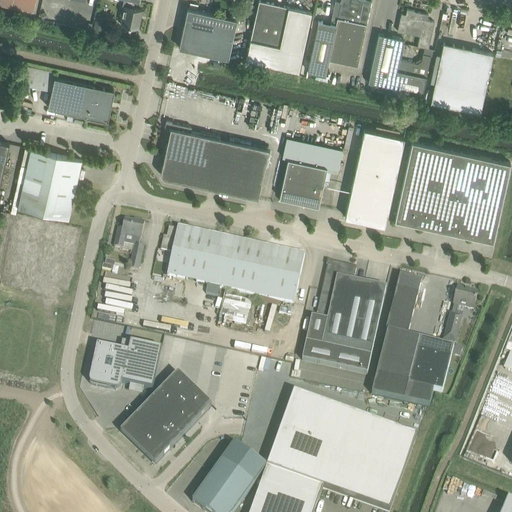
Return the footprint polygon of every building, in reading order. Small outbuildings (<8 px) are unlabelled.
[(0,0),(0,2),(33,9),(35,0),(0,0)] [(120,24),(128,25),(138,28),(142,9),(133,7),(135,0),(140,1),(139,0),(123,0),(120,15),(122,15),(120,24)] [(260,0),(259,0),(255,19),(246,59),(299,70),(311,11),(260,0)] [(308,70),(325,74),(328,59),(357,65),(371,0),(369,0),(340,0),(337,19),(335,19),(331,22),(331,23),(318,21),(308,70)] [(179,47),(189,49),(228,58),(237,18),(187,7),(179,47)] [(397,31),(404,32),(406,24),(421,28),(418,45),(428,48),(434,21),(427,19),(428,14),(417,11),(417,12),(414,11),(415,10),(407,8),(405,18),(400,17),(397,31)] [(93,30),(103,32),(105,22),(95,20),(93,30)] [(421,99),(427,76),(431,55),(423,54),(422,60),(417,63),(399,59),(403,38),(379,33),(368,81),(393,86),(391,93),(421,99)] [(431,102),(480,112),(493,52),(443,42),(431,102)] [(22,83),(52,90),(48,106),(87,115),(108,120),(114,89),(93,84),(55,76),(56,71),(26,65),(22,83)] [(166,146),(165,151),(264,173),(269,148),(191,131),(192,126),(190,125),(171,121),(166,124),(162,144),(163,146),(166,146)] [(364,128),(347,207),(345,216),(385,225),(404,136),(364,128)] [(0,184),(9,143),(0,140),(0,184)] [(395,219),(493,240),(510,162),(412,140),(395,219)] [(31,148),(18,206),(69,218),(82,159),(31,148)] [(264,173),(165,151),(161,173),(163,176),(258,197),(264,173)] [(288,158),(281,190),(279,199),(289,199),(318,205),(327,166),(288,158)] [(123,249),(134,252),(130,270),(139,271),(144,248),(139,247),(141,239),(143,232),(145,222),(138,221),(138,223),(125,220),(122,230),(118,229),(116,239),(114,248),(123,249)] [(167,276),(204,284),(215,236),(178,228),(178,230),(169,228),(166,240),(163,239),(161,250),(172,253),(167,276)] [(23,235),(5,317),(51,328),(70,246),(23,235)] [(222,288),(249,294),(260,246),(215,236),(204,284),(208,285),(205,295),(219,298),(222,288)] [(260,246),(249,294),(294,304),(305,255),(260,246)] [(328,317),(327,321),(312,317),(302,361),(367,375),(386,288),(354,281),(356,270),(355,268),(333,263),(327,266),(317,313),(319,315),(328,317)] [(376,377),(371,395),(429,408),(433,392),(442,394),(452,354),(460,357),(463,348),(454,345),(455,343),(462,317),(464,307),(473,310),(478,293),(463,289),(462,290),(457,289),(453,304),(454,305),(452,314),(451,314),(444,340),(443,346),(407,337),(418,294),(421,282),(400,277),(397,288),(386,332),(387,332),(376,377)] [(253,298),(224,293),(221,313),(249,319),(253,298)] [(228,318),(203,312),(202,315),(227,321),(228,318)] [(130,343),(128,353),(113,350),(97,346),(89,381),(89,382),(89,383),(90,384),(90,385),(91,386),(92,386),(116,391),(117,391),(118,391),(119,391),(119,390),(120,389),(120,388),(121,384),(153,391),(162,350),(130,343)] [(178,374),(122,431),(156,464),(212,407),(178,374)] [(267,468),(251,511),(314,511),(323,488),(389,511),(417,437),(294,393),(267,468)] [(222,461),(192,502),(205,511),(235,511),(255,485),(267,468),(234,444),(222,461)] [(511,511),(511,503),(508,502),(508,501),(507,501),(502,511),(511,511)]
